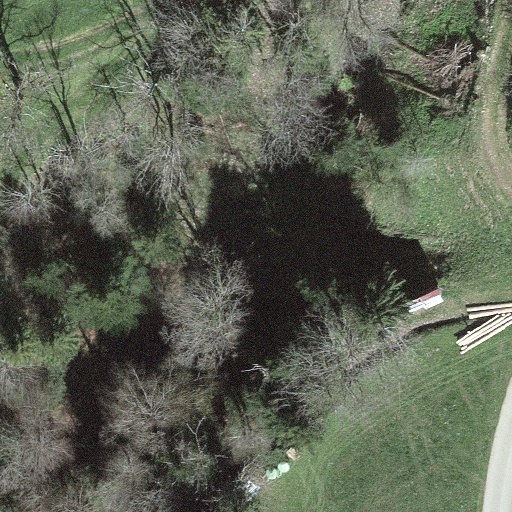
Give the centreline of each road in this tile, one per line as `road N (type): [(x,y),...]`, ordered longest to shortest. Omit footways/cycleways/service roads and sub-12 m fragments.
road 1 (track): [(193,0),(0,64)]
road 2 (track): [(511,182),(493,144),(509,0)]
